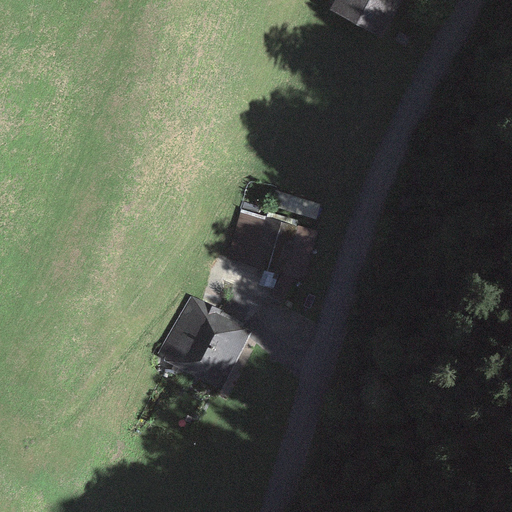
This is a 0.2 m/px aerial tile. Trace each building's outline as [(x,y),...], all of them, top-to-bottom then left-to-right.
[(384,41),(405,0),(336,0),(330,12),(384,41)] [(395,41),(407,47),(411,38),(399,32),(395,41)] [(278,189),(274,202),(319,215),(323,202),(278,189)] [(242,211),(227,259),(255,267),(269,219),(242,211)] [(298,228),(269,219),(255,267),(281,275),(285,276),(298,228)] [(299,227),(285,276),(281,275),(270,297),(283,305),(296,280),(305,281),(318,232),(299,227)] [(238,327),(241,322),(189,294),(160,354),(167,363),(225,392),(253,333),(238,327)]
